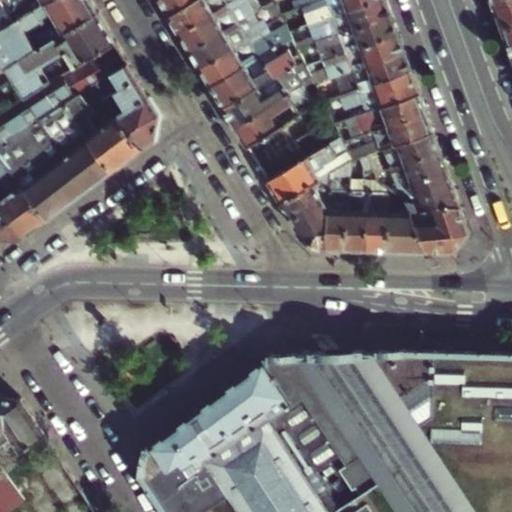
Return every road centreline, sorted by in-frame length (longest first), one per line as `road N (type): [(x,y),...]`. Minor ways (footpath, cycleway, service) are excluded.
road 1 (secondary): [(7,322),(82,284),(296,287)]
road 2 (secondary): [(423,0),(511,244)]
road 3 (residential): [(0,268),(196,124)]
road 4 (residential): [(129,511),(7,322)]
road 5 (secondary): [(296,287),(377,307),(511,320)]
road 6 (secondary): [(511,286),(296,287)]
road 7 (residential): [(296,287),(196,124)]
road 8 (secondary): [(511,139),(455,0)]
road 9 (residential): [(196,124),(125,0)]
